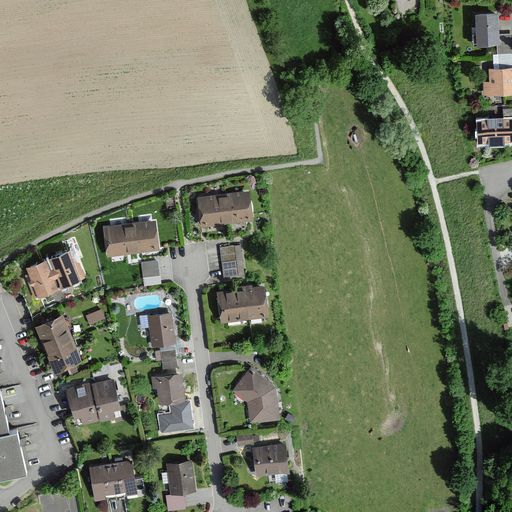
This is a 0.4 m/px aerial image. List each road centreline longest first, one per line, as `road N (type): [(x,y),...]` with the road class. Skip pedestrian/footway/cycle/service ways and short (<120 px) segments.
road 1 (residential): [(222,511),(187,244)]
road 2 (residential): [(0,319),(49,451),(47,464),(0,502)]
